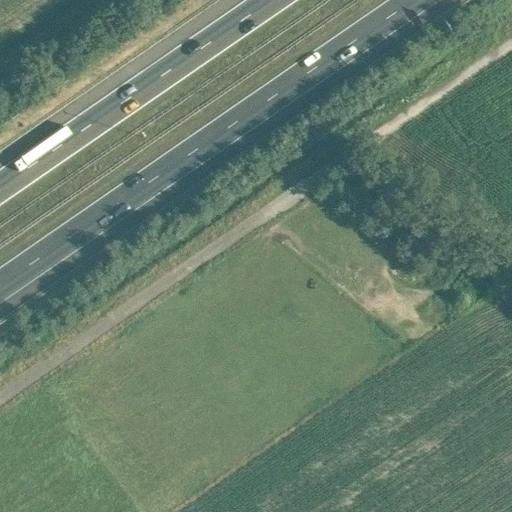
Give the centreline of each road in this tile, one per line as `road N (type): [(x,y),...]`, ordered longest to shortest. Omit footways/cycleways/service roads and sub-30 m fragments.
road 1 (unclassified): [(511,44),(0,398)]
road 2 (motorway): [(0,285),(412,0)]
road 3 (motorway): [(274,0),(0,189)]
